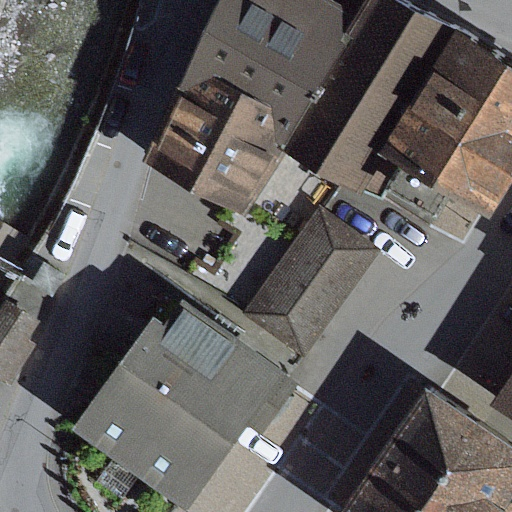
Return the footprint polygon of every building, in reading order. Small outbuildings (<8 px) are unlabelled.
[(343,0),(228,0),(205,51),(307,111),(354,33),(352,4),(343,0)] [(453,47),(462,32),(401,0),(372,0),(371,2),(354,33),(307,111),(283,146),(384,199),(397,181),(410,160),(391,149),(453,47)] [(511,177),(511,62),(462,32),(453,47),(391,149),(410,160),(397,181),(441,208),(457,183),(471,192),(495,206),(511,177)] [(205,51),(154,153),(252,207),(283,146),(307,111),(205,51)] [(387,246),(322,202),(250,307),(315,351),(387,246)] [(48,260),(36,281),(56,293),(69,272),(48,260)] [(182,314),(165,302),(82,420),(197,500),(253,419),(266,429),(300,380),(289,373),(296,363),(196,294),(182,314)] [(44,316),(12,297),(0,316),(0,367),(18,379),(42,341),(32,334),(44,316)] [(511,511),(511,422),(442,374),(350,507),(357,511),(511,511)]
